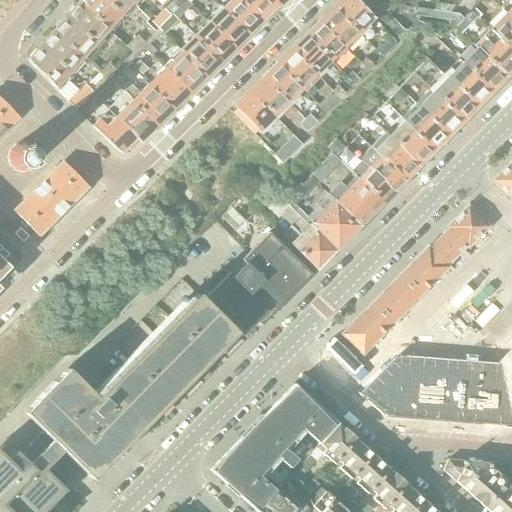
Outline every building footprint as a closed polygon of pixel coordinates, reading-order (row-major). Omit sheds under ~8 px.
[(106,30),(131,2),(127,0),(82,0),(78,5),(106,30)] [(250,34),(264,19),(258,13),(257,5),(253,1),(247,2),(245,0),(229,0),(222,7),(225,9),(233,17),(239,17),(242,21),(242,26),(250,34)] [(245,0),(247,2),(253,1),(257,5),(258,13),(264,19),(278,6),(272,0),(245,0)] [(344,27),(350,27),(358,35),(360,37),(370,28),(368,26),(374,19),(364,9),(355,0),(340,0),(337,4),(338,5),(332,10),(341,18),(341,23),(344,27)] [(385,4),(381,0),(370,0),(379,9),(381,11),(385,4)] [(188,1),(174,15),(179,21),(193,7),(190,4),(188,1)] [(448,20),(450,13),(455,5),(437,3),(434,9),(433,11),(432,18),(448,20)] [(400,14),(400,6),(385,4),(381,11),(400,14)] [(81,58),(106,30),(78,5),(53,33),(81,58)] [(400,14),(416,16),(416,8),(400,6),(400,14)] [(236,48),(250,34),(242,26),(242,21),(239,17),(233,17),(225,9),(222,7),(208,21),(218,31),(224,31),(228,35),(228,40),(236,48)] [(432,18),(433,11),(425,9),(416,8),(416,16),(432,18)] [(358,35),(350,27),(344,27),(341,23),(341,18),(332,10),(331,9),(323,17),(324,19),(318,24),(328,32),(328,39),(331,42),(338,41),(345,49),(358,35)] [(153,16),(146,10),(143,13),(150,20),(153,16)] [(164,10),(152,22),(158,28),(159,30),(171,18),(164,10)] [(460,22),(463,19),(458,13),(450,13),(448,20),(447,26),(454,27),(460,22)] [(505,78),(511,71),(511,19),(505,13),(472,46),(505,78)] [(171,18),(159,30),(165,36),(180,21),(179,21),(174,15),(171,18)] [(387,18),(383,22),(389,28),(396,22),(393,19),(387,18)] [(222,62),(236,48),(228,40),(228,35),(224,31),(218,31),(208,21),(194,35),(205,45),(209,45),(213,49),(213,53),(222,62)] [(396,22),(389,28),(394,33),(400,26),(396,22)] [(419,32),(425,27),(421,23),(417,22),(413,26),(419,32)] [(460,22),(454,27),(461,34),(466,28),(460,22)] [(331,63),(345,49),(338,41),(331,42),(328,39),(328,32),(318,24),(317,23),(309,31),(310,33),(305,37),(315,47),(315,52),(318,56),(324,56),(331,63)] [(400,26),(394,33),(400,39),(405,31),(400,26)] [(413,26),(408,31),(414,38),(419,32),(413,26)] [(405,31),(400,39),(405,45),(406,45),(414,38),(408,31),(405,31)] [(53,89),(81,58),(53,33),(27,61),(30,65),(53,89)] [(205,78),(222,62),(213,53),(213,49),(209,45),(205,45),(194,35),(178,51),(179,52),(205,78)] [(137,36),(133,40),(141,47),(145,43),(144,42),(137,36)] [(317,76),(331,63),(324,56),(318,56),(315,52),(315,47),(305,37),(304,38),(303,37),(295,45),(296,47),(292,51),(301,60),(301,65),(305,69),(310,69),(317,76)] [(383,59),(396,46),(395,41),(390,37),(381,46),(380,45),(375,50),(383,59)] [(133,40),(129,43),(137,51),(141,47),(133,40)] [(126,47),(132,54),(133,55),(137,51),(129,43),(126,47)] [(157,52),(149,44),(144,49),(151,57),(157,52)] [(505,78),(472,46),(458,60),(491,93),(505,78)] [(310,83),(317,76),(310,69),(305,69),(301,65),(301,60),(292,51),(290,52),(289,51),(281,59),(282,60),(277,65),(286,74),(286,80),(290,83),(295,83),(303,90),(311,97),(317,91),(310,83)] [(205,78),(179,52),(164,67),(189,94),(205,78)] [(374,67),(366,59),(360,64),(368,72),(374,67)] [(476,108),(445,77),(427,59),(413,74),(462,122),(476,108)] [(148,70),(139,61),(133,67),(141,76),(148,70)] [(476,108),(491,93),(460,62),(445,77),(476,108)] [(109,64),(106,67),(113,74),(116,71),(116,70),(109,64)] [(289,104),(303,90),(295,83),(290,83),(286,80),(286,74),(277,65),(276,66),(275,65),(267,73),(268,74),(263,79),(272,87),(272,94),(276,98),(283,97),(289,104)] [(106,67),(102,71),(109,78),(113,74),(106,67)] [(173,110),(189,94),(164,67),(147,84),(173,110)] [(102,71),(98,74),(105,82),(109,78),(102,71)] [(346,78),(355,86),(360,81),(352,73),(346,78)] [(98,74),(94,78),(102,85),(105,82),(98,74)] [(462,122),(413,74),(398,89),(447,137),(462,122)] [(94,78),(91,82),(98,89),(102,85),(94,78)] [(340,100),(355,86),(346,78),(332,92),(340,100)] [(275,118),(289,104),(283,97),(276,98),(272,94),(272,87),(263,79),(262,80),(261,79),(253,87),(254,88),(249,93),(258,102),(258,108),(262,112),(268,112),(275,118)] [(88,80),(85,83),(94,93),(98,89),(91,82),(88,80)] [(173,110),(147,84),(138,92),(128,82),(121,89),(123,91),(123,92),(157,126),(173,110)] [(82,86),(66,102),(76,112),(94,93),(85,83),(82,86)] [(434,151),(447,137),(398,89),(385,103),(434,151)] [(101,91),(96,97),(97,97),(103,104),(108,99),(101,92),(101,91)] [(140,142),(157,126),(123,92),(116,98),(124,107),(115,116),(140,142)] [(326,114),(340,100),(332,92),(318,106),(326,114)] [(260,133),(275,118),(268,112),(262,112),(258,108),(258,102),(249,93),(248,94),(247,93),(238,101),(239,102),(234,108),(260,133)] [(103,104),(97,97),(96,97),(91,102),(98,109),(103,104)] [(0,137),(18,119),(0,100),(0,137)] [(419,166),(434,151),(385,103),(370,119),(419,166)] [(305,120),(313,128),(318,124),(310,115),(305,120)] [(419,166),(370,119),(367,115),(353,129),(404,181),(419,166)] [(130,152),(140,142),(115,116),(109,122),(104,118),(101,120),(99,118),(91,127),(115,151),(120,154),(126,148),(130,152)] [(313,128),(305,120),(299,125),(307,133),(313,128)] [(393,192),(404,181),(353,129),(352,128),(340,141),(358,158),(393,192)] [(393,192),(358,158),(340,141),(337,138),(327,149),(332,153),(382,203),(393,192)] [(282,164),(301,146),(296,141),(278,159),(282,164)] [(24,145),(18,146),(13,149),(10,154),(9,161),(12,169),(17,173),(24,174),(31,172),(37,164),(38,157),(35,150),(29,146),(24,145)] [(371,215),(382,203),(332,153),(320,165),(371,215)] [(511,162),(493,182),(511,200),(511,162)] [(38,187),(63,213),(88,188),(62,163),(38,187)] [(371,215),(320,165),(310,176),(360,226),(371,215)] [(338,248),(360,226),(310,176),(301,185),(299,183),(286,197),(338,248)] [(261,195),(256,190),(248,182),(239,192),(252,205),(261,195)] [(38,238),(63,213),(38,187),(13,212),(38,238)] [(316,271),(338,248),(286,197),(282,200),(289,207),(280,216),(290,226),(282,235),(290,243),(289,244),(316,271)] [(511,430),(511,372),(503,382),(396,373),(368,348),(447,269),(446,267),(466,246),(468,248),(487,228),(467,208),(448,228),(449,230),(428,250),(427,249),(353,324),(342,335),(343,337),(320,361),(385,420),(511,430)] [(228,273),(202,299),(236,332),(241,337),(279,299),(282,302),(282,303),(283,304),(311,275),(268,233),(241,260),(244,263),(231,276),(228,273)] [(236,332),(202,299),(197,294),(191,301),(187,297),(91,394),(66,369),(22,414),(43,434),(90,481),(104,467),(99,463),(116,446),(120,450),(134,437),(129,433),(177,384),(181,388),(207,363),(202,359),(217,343),(222,347),(236,332)] [(319,445),(337,425),(293,385),(208,471),(254,511),(291,511),(294,510),(287,504),(291,499),(280,489),(266,477),(263,481),(258,476),(276,456),(280,459),(279,460),(288,468),(294,473),(297,469),(292,464),(296,459),(287,451),(286,452),(282,449),(301,428),(319,445)] [(323,454),(333,463),(354,440),(337,425),(319,445),(297,469),(294,473),(291,476),(297,482),(323,454)] [(352,479),(372,456),(354,440),(333,463),(334,463),(339,468),(338,468),(350,479),(351,479),(352,479)] [(35,511),(40,507),(42,509),(42,508),(41,507),(48,500),(49,501),(60,490),(61,490),(62,489),(61,489),(62,488),(37,465),(33,469),(14,452),(6,460),(0,453),(0,511),(35,511)] [(388,470),(372,456),(352,479),(356,483),(355,483),(367,494),(368,493),(388,470)] [(487,511),(506,511),(511,506),(511,488),(490,469),(491,464),(447,461),(442,471),(487,511)] [(405,485),(388,470),(368,493),(373,498),(372,498),(384,509),(405,485)] [(309,497),(319,485),(313,480),(305,489),(309,497)] [(355,494),(346,486),(345,485),(340,490),(350,500),(355,494)] [(405,485),(384,509),(385,509),(388,511),(412,511),(422,501),(405,485)] [(347,511),(325,491),(321,488),(315,495),(318,499),(312,506),(312,507),(317,511),(347,511)] [(370,511),(372,510),(363,501),(362,500),(357,505),(364,511),(370,511)] [(434,511),(422,501),(412,511),(434,511)]
